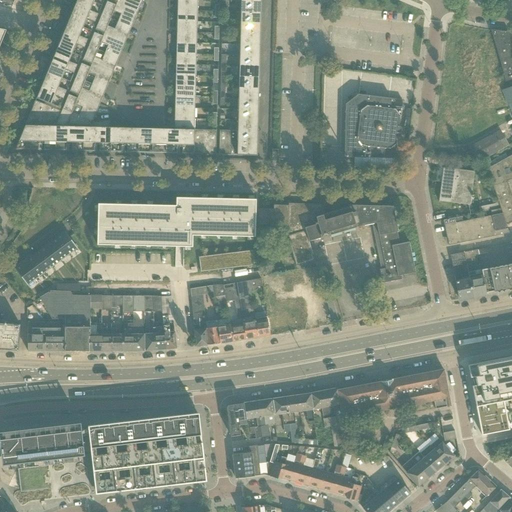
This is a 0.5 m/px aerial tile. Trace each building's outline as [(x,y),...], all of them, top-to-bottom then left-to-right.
[(0,0),(0,3),(10,8),(13,0),(0,0)] [(89,0),(76,0),(73,8),(99,19),(101,15),(105,6),(89,0)] [(107,0),(105,6),(101,15),(103,16),(109,18),(110,19),(113,11),(120,14),(117,21),(123,24),(126,17),(134,20),(138,12),(117,3),(110,0),(109,0),(107,0)] [(109,0),(110,0),(117,3),(138,12),(141,3),(133,0),(109,0)] [(176,0),(177,10),(197,10),(196,0),(176,0)] [(241,1),(241,12),(261,12),(261,2),(241,1)] [(73,8),(68,21),(94,32),(95,30),(99,19),(73,8)] [(176,21),(196,21),(197,10),(177,10),(176,21)] [(241,12),(240,23),(260,23),(261,12),(241,12)] [(99,19),(95,30),(97,31),(104,34),(125,43),(128,34),(121,31),(123,24),(117,21),(114,29),(107,26),(110,19),(109,18),(103,16),(101,15),(99,19)] [(68,21),(63,34),(89,45),(94,32),(68,21)] [(176,32),(196,32),(196,21),(176,21),(176,32)] [(240,23),(240,33),(260,34),(260,23),(240,23)] [(89,45),(88,46),(90,47),(97,49),(98,50),(101,42),(108,45),(105,53),(111,55),(114,48),(122,51),(125,43),(104,34),(97,31),(95,30),(89,45)] [(505,82),(511,79),(511,58),(510,59),(509,32),(490,30),(505,82)] [(176,42),(196,43),(196,32),(176,32),(176,42)] [(240,33),(240,44),(260,45),(260,34),(240,33)] [(63,34),(57,47),(83,58),(88,46),(89,45),(63,34)] [(176,53),(196,54),(196,43),(176,42),(176,53)] [(240,44),(240,55),(259,56),(260,45),(240,44)] [(83,58),(82,61),(84,62),(91,65),(112,74),(116,65),(108,62),(111,55),(105,53),(102,60),(95,57),(98,50),(97,49),(90,47),(88,46),(83,58)] [(57,47),(52,60),(78,70),(82,61),(83,58),(57,47)] [(175,64),(196,64),(196,54),(176,53),(175,64)] [(240,55),(239,66),(259,66),(259,56),(240,55)] [(52,60),(47,72),(73,83),(76,77),(78,70),(52,60)] [(78,70),(76,77),(78,78),(85,81),(88,73),(95,76),(92,84),(98,86),(101,79),(109,82),(112,74),(91,65),(84,62),(82,61),(78,70)] [(175,75),(195,75),(196,64),(175,64),(175,75)] [(239,66),(239,77),(259,77),(259,66),(239,66)] [(47,72),(41,85),(68,96),(69,92),(73,83),(47,72)] [(175,86),(195,86),(195,75),(175,75),(175,86)] [(73,83),(69,92),(71,93),(99,105),(103,96),(95,93),(98,86),(92,84),(85,81),(78,78),(76,77),(73,83)] [(239,77),(239,87),(259,88),(259,77),(239,77)] [(41,85),(36,98),(45,102),(50,104),(62,109),(68,96),(41,85)] [(175,96),(195,97),(195,86),(175,86),(175,96)] [(511,86),(502,90),(507,104),(511,103),(511,105),(511,127),(511,128),(511,129),(511,86)] [(239,87),(238,98),(258,99),(259,88),(239,87)] [(62,109),(55,125),(56,126),(58,126),(70,126),(83,126),(90,126),(93,121),(85,117),(88,110),(96,113),(99,105),(71,93),(69,92),(68,96),(62,109)] [(344,148),(344,157),(353,157),(384,158),(394,158),(396,144),(398,133),(399,133),(400,133),(400,132),(401,132),(401,131),(401,130),(401,129),(401,128),(400,127),(399,127),(399,126),(398,126),(400,115),(402,100),(391,98),(358,94),(345,104),(344,148)] [(174,107),(195,108),(195,97),(175,96),(174,107)] [(238,98),(238,109),(258,110),(258,99),(238,98)] [(35,100),(25,125),(42,125),(55,125),(62,109),(50,104),(45,102),(44,104),(35,100)] [(174,118),(194,118),(195,108),(174,107),(174,118)] [(238,109),(238,120),(258,120),(258,110),(238,109)] [(174,129),(180,129),(194,129),(194,118),(174,118),(174,129)] [(238,120),(238,131),(258,131),(258,120),(238,120)] [(39,141),(42,141),(42,125),(25,125),(15,149),(39,150),(39,141)] [(44,150),(55,150),(56,126),(42,125),(42,141),(44,141),(44,150)] [(67,142),(69,142),(70,126),(58,126),(56,126),(55,150),(67,150),(67,142)] [(71,151),(83,151),(83,126),(70,126),(69,142),(72,142),(71,151)] [(94,143),(97,143),(97,127),(90,126),(83,126),(83,151),(94,151),(94,143)] [(99,151),(110,152),(111,127),(97,127),(97,143),(99,143),(99,151)] [(122,143),(124,143),(125,127),(111,127),(110,152),(122,152),(122,143)] [(127,152),(139,152),(139,128),(125,127),(124,143),(127,143),(127,152)] [(139,128),(139,152),(151,153),(152,128),(139,128)] [(152,128),(151,153),(165,153),(165,128),(152,128)] [(177,145),(180,145),(180,129),(174,129),(165,128),(165,153),(177,153),(177,145)] [(182,153),(193,154),(194,129),(180,129),(180,145),(182,145),(182,153)] [(194,129),(193,154),(216,154),(216,130),(194,129)] [(219,154),(237,155),(237,141),(238,131),(219,130),(219,154)] [(508,144),(505,139),(500,130),(469,148),(476,163),(508,144)] [(258,131),(238,131),(237,141),(257,142),(258,131)] [(237,141),(237,155),(257,155),(257,142),(237,141)] [(511,154),(487,169),(500,208),(490,210),(491,215),(454,223),(453,218),(443,220),(448,246),(509,233),(505,223),(511,220),(511,154)] [(449,203),(459,204),(470,206),(471,196),(473,196),(473,195),(471,194),(474,172),(443,168),(442,168),(443,169),(441,190),(439,189),(438,201),(439,201),(439,200),(449,202),(449,203)] [(98,204),(97,245),(175,247),(176,247),(180,247),(183,247),(184,247),(192,247),(192,235),(255,237),(256,199),(192,198),(185,198),(184,198),(178,197),(176,197),(176,198),(176,204),(176,205),(98,204)] [(496,203),(478,207),(479,212),(487,210),(487,208),(488,208),(488,207),(497,205),(496,203)] [(379,270),(382,283),(401,279),(401,276),(415,273),(409,242),(399,244),(397,232),(398,232),(392,206),(347,205),(347,207),(324,214),(321,204),(287,204),(287,206),(273,206),(273,210),(258,210),(258,225),(269,225),(269,231),(282,231),(282,229),(287,229),(287,236),(286,236),(295,266),(314,261),(308,242),(321,238),(323,235),(326,234),(329,236),(356,228),(356,227),(371,224),(381,269),(379,270)] [(65,232),(57,238),(69,254),(77,248),(77,249),(77,248),(65,232),(64,232),(65,232)] [(57,238),(48,244),(61,260),(69,254),(57,238)] [(48,244),(40,250),(52,266),(61,260),(48,244)] [(40,250),(32,256),(44,272),(52,266),(40,250)] [(252,250),(198,257),(199,263),(200,267),(200,272),(243,267),(254,266),(252,250)] [(477,250),(464,252),(472,296),(486,294),(485,293),(482,275),(481,270),(475,271),(474,271),(472,263),(473,263),(472,256),(478,255),(477,250)] [(464,252),(450,255),(455,282),(453,282),(454,292),(457,292),(459,299),(472,296),(464,252)] [(31,255),(23,261),(36,279),(44,272),(32,256),(31,255)] [(14,267),(28,286),(28,285),(36,279),(23,261),(14,267)] [(321,262),(315,264),(318,274),(324,272),(321,262)] [(511,263),(481,270),(482,275),(485,293),(493,291),(493,292),(494,291),(501,289),(501,290),(502,290),(502,289),(508,287),(508,288),(509,288),(509,287),(511,286),(511,263)] [(301,269),(284,272),(287,292),(292,291),(291,285),(304,282),(301,269)] [(261,279),(249,281),(251,292),(255,291),(255,288),(261,287),(262,286),(261,279)] [(249,281),(236,283),(238,295),(250,293),(250,292),(251,292),(249,281)] [(236,283),(223,285),(226,302),(234,301),(237,320),(229,321),(229,325),(232,341),(246,339),(244,325),(243,325),(243,323),(238,295),(236,283)] [(216,285),(212,286),(213,292),(214,298),(224,296),(225,302),(226,302),(223,285),(216,285)] [(190,289),(191,296),(203,295),(206,294),(206,293),(213,292),(212,286),(190,289)] [(70,291),(51,291),(39,297),(52,319),(67,319),(67,328),(67,329),(67,351),(79,351),(89,351),(89,335),(90,333),(90,324),(90,309),(90,296),(72,295),(70,291)] [(250,293),(238,295),(243,323),(243,325),(244,325),(246,339),(258,337),(255,319),(254,312),(251,293),(250,293)] [(203,295),(191,296),(192,314),(198,314),(199,324),(193,325),(195,346),(196,346),(198,347),(200,347),(201,345),(207,345),(206,329),(203,295)] [(101,296),(90,296),(90,309),(101,309),(101,296)] [(111,296),(101,296),(101,309),(101,310),(111,310),(111,296)] [(122,296),(122,314),(133,314),(133,312),(133,296),(122,296)] [(133,296),(133,312),(144,312),(144,296),(133,296)] [(153,296),(144,296),(144,312),(153,312),(153,296)] [(160,296),(153,296),(153,312),(162,312),(161,296),(160,296)] [(171,296),(161,296),(162,312),(162,316),(168,316),(173,315),(172,312),(171,296)] [(265,310),(254,312),(255,319),(258,337),(270,335),(266,317),(265,310)] [(336,313),(330,314),(333,324),(339,323),(336,313)] [(168,316),(162,316),(163,321),(163,327),(165,349),(175,348),(174,332),(174,329),(169,330),(168,320),(168,316)] [(148,328),(145,328),(145,335),(145,341),(146,351),(156,350),(154,323),(153,319),(148,319),(149,328),(148,328)] [(133,320),(133,324),(133,351),(143,351),(143,325),(142,323),(139,320),(133,320)] [(27,351),(29,351),(29,350),(34,350),(34,351),(45,351),(45,322),(28,322),(27,351)] [(45,322),(45,351),(54,351),(54,324),(54,323),(54,322),(45,322)] [(54,324),(54,351),(67,351),(67,341),(67,329),(67,328),(59,328),(59,324),(59,323),(59,322),(54,322),(54,323),(54,324)] [(0,347),(18,348),(20,324),(0,323),(0,347)] [(159,323),(154,323),(156,350),(165,349),(163,327),(159,327),(159,323)] [(90,333),(89,335),(89,351),(91,351),(101,351),(101,324),(96,324),(90,324),(90,333)] [(106,324),(101,324),(101,351),(111,351),(111,328),(110,328),(106,328),(106,324)] [(133,324),(128,324),(128,328),(123,328),(123,351),(133,351),(133,324)] [(229,325),(218,327),(220,343),(232,341),(229,325)] [(217,327),(206,329),(207,345),(213,344),(220,343),(218,327),(217,327)] [(121,328),(111,328),(111,351),(121,351),(121,341),(121,334),(121,328)] [(471,364),(468,365),(470,377),(472,377),(474,385),(472,386),(472,387),(481,435),(509,430),(509,429),(506,414),(502,414),(500,402),(505,401),(507,400),(511,399),(511,356),(511,357),(510,357),(500,359),(499,359),(489,361),(488,361),(480,363),(471,364)] [(450,406),(448,395),(443,370),(393,380),(392,379),(390,379),(390,380),(384,382),(384,381),(381,381),(381,382),(337,391),(343,418),(433,400),(435,409),(450,406)] [(336,389),(324,391),(330,418),(335,417),(333,406),(339,405),(336,389)] [(324,391),(312,393),(313,403),(314,409),(321,408),(323,419),(326,419),(330,418),(324,391)] [(310,394),(298,395),(300,412),(306,411),(307,423),(308,426),(314,425),(313,422),(312,410),(311,403),(310,394)] [(298,395),(286,397),(290,424),(295,423),(294,413),(300,412),(298,395)] [(286,397),(273,399),(275,415),(282,414),(283,424),(290,424),(286,397)] [(271,399),(258,401),(263,438),(270,437),(268,425),(275,424),(274,419),(273,409),(271,399)] [(258,401),(245,403),(247,419),(249,419),(256,418),(257,426),(254,426),(255,439),(262,437),(263,437),(258,401)] [(226,408),(231,436),(239,435),(240,435),(238,424),(240,424),(239,419),(246,419),(244,403),(243,403),(228,406),(226,408)] [(198,413),(178,415),(167,417),(163,417),(152,418),(149,419),(137,420),(134,421),(122,422),(119,422),(108,424),(104,424),(93,425),(89,426),(81,427),(80,423),(14,430),(0,431),(0,450),(1,458),(2,465),(18,463),(84,456),(84,455),(91,455),(95,490),(96,494),(106,493),(196,483),(206,481),(206,477),(199,416),(198,413)] [(326,419),(323,419),(325,428),(331,427),(330,418),(326,419)] [(454,430),(443,432),(445,440),(456,438),(454,430)] [(336,435),(337,444),(346,443),(344,433),(336,435)] [(370,446),(369,451),(386,453),(391,438),(386,436),(382,448),(370,446)] [(444,464),(453,456),(438,438),(429,446),(444,464)] [(425,441),(416,449),(419,451),(420,453),(436,471),(444,464),(429,446),(425,441)] [(244,453),(233,455),(234,466),(259,463),(266,463),(264,445),(257,446),(257,445),(244,447),(244,453)] [(436,471),(420,453),(418,451),(410,459),(427,479),(436,471)] [(345,453),(342,466),(347,467),(351,455),(345,453)] [(270,476),(280,479),(283,469),(284,470),(286,461),(286,458),(281,456),(280,463),(274,461),(270,476)] [(401,466),(401,467),(418,486),(427,479),(410,459),(401,466)] [(281,478),(294,481),(298,465),(286,461),(284,470),(283,469),(280,479),(281,478)] [(259,463),(234,466),(235,478),(260,475),(259,463)] [(294,481),(307,485),(312,468),(298,465),(294,481)] [(307,485),(320,489),(325,472),(312,468),(307,485)] [(475,486),(477,489),(483,495),(482,496),(484,498),(489,494),(496,487),(478,470),(468,480),(469,480),(447,502),(435,511),(436,511),(457,511),(454,508),(475,486)] [(320,489),(333,493),(338,476),(325,472),(320,489)] [(338,476),(333,493),(347,496),(349,489),(349,488),(351,480),(338,476)] [(347,496),(346,498),(357,501),(361,486),(356,484),(357,478),(352,477),(351,480),(349,488),(349,489),(347,496)] [(397,478),(362,508),(365,511),(387,511),(410,493),(397,478)] [(489,502),(482,509),(485,511),(488,511),(495,511),(498,510),(502,505),(509,498),(500,491),(493,498),(489,502)] [(500,511),(511,511),(511,500),(510,499),(503,506),(499,511),(500,511)]
